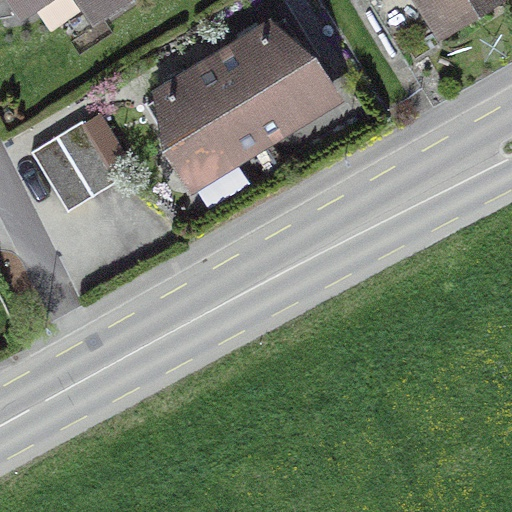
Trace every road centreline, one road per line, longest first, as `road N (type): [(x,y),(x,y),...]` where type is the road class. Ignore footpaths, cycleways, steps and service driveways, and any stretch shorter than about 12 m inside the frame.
road 1 (primary): [(511,149),(91,372)]
road 2 (residential): [(0,193),(91,372)]
